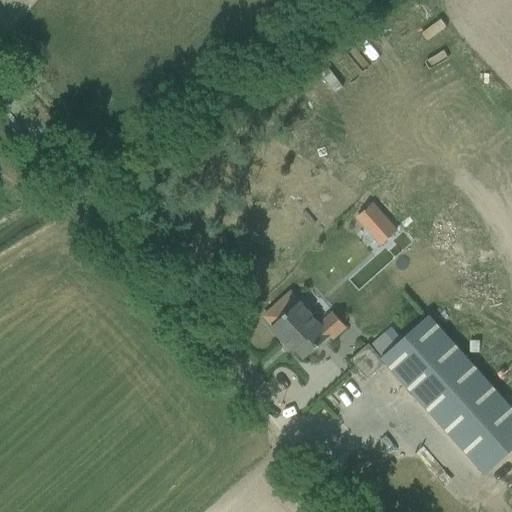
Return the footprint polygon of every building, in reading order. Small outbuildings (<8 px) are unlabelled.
[(369,229),(384,247),(398,236),(383,217),(369,229)] [(296,291),(318,285),(314,270),(291,276),(296,291)] [(258,317),(300,364),(341,328),(322,308),(311,317),(287,291),(258,317)] [(511,463),(511,401),(441,318),(389,362),(491,481),(511,463)] [(379,348),(390,361),(403,349),(391,336),(379,348)] [(357,364),(374,382),(392,365),(374,348),(357,364)] [(502,371),(509,364),(492,348),(485,356),(502,371)] [(388,463),(398,471),(406,460),(396,452),(388,463)]
